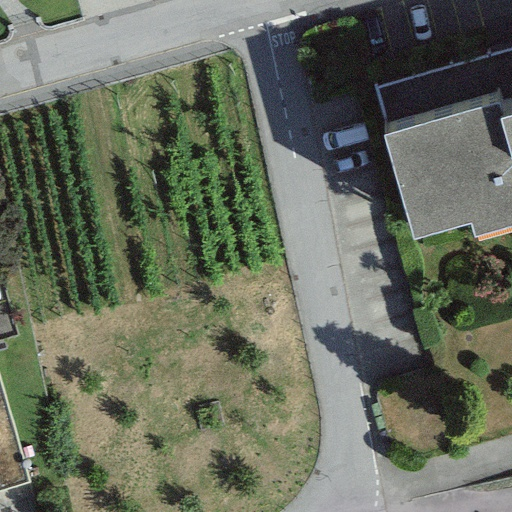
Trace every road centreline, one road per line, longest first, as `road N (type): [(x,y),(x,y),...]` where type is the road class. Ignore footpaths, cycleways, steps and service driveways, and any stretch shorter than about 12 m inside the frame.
road 1 (residential): [(263,9),(357,488),(348,511)]
road 2 (residential): [(0,87),(263,9)]
